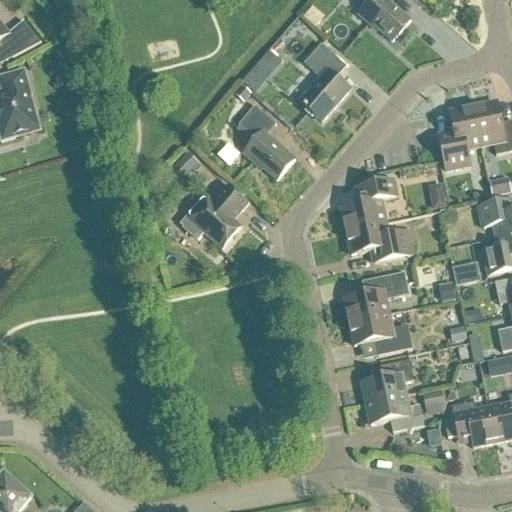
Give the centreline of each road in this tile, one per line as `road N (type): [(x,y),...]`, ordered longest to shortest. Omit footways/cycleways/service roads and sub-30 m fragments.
road 1 (unclassified): [(502,56),(421,86),(288,235),(341,483)]
road 2 (residential): [(3,407),(118,511)]
road 3 (residential): [(197,511),(341,483)]
